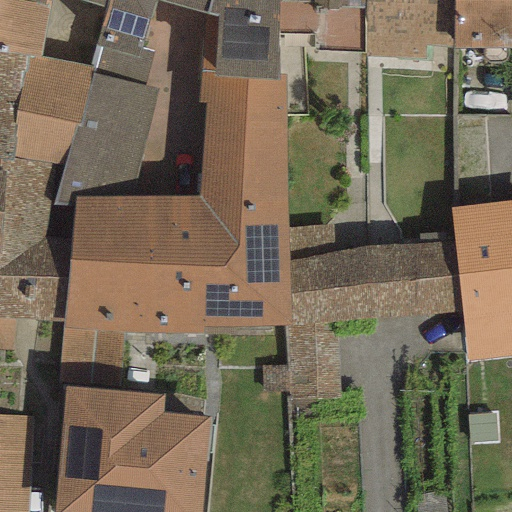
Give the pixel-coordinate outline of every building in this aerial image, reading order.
[(0,0),(0,51),(24,56),(38,58),(45,6),(42,5),(43,0),(74,0),(104,8),(105,0),(0,0)] [(277,0),(105,0),(104,8),(89,66),(88,72),(142,86),(152,55),(141,48),(157,3),(216,16),(216,76),(272,82),(276,33),(277,0)] [(362,0),(277,0),(276,33),(309,31),(310,53),(361,55),(362,0)] [(362,0),(361,55),(424,58),(424,46),(452,46),(451,0),(362,0)] [(511,0),(451,0),(452,46),(511,47),(511,0)] [(0,319),(59,324),(70,210),(50,206),(60,166),(13,157),(24,56),(0,51),(0,319)] [(38,58),(24,56),(13,157),(60,166),(50,206),(70,210),(74,197),(130,195),(150,93),(142,86),(88,72),(89,66),(38,58)] [(130,195),(74,197),(70,210),(59,324),(55,384),(65,385),(116,389),(116,331),(286,330),(288,229),(284,198),(195,197),(130,195)] [(511,200),(448,210),(453,241),(460,314),(464,363),(511,356),(511,200)] [(330,226),(288,229),(286,330),(287,398),(337,395),(332,322),(460,314),(453,241),(330,249),(330,226)] [(160,394),(116,389),(65,385),(51,511),(198,511),(205,417),(158,411),(160,394)] [(26,511),(32,417),(0,415),(0,511),(26,511)]
